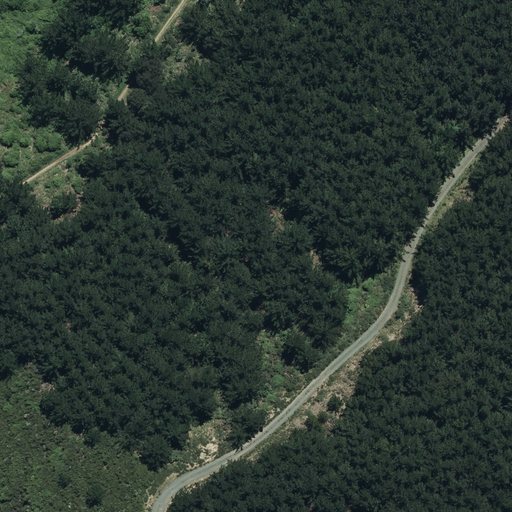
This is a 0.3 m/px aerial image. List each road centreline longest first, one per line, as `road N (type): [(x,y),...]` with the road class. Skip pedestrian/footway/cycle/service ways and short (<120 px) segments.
road 1 (track): [(511,106),(417,228),(389,315),(251,445),(180,482),(157,511)]
road 2 (track): [(185,0),(92,139),(0,198)]
